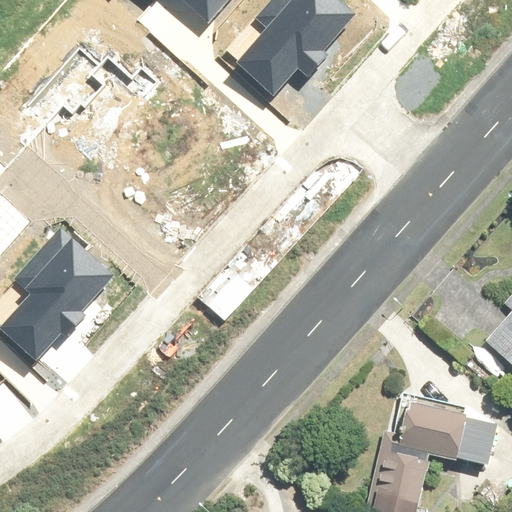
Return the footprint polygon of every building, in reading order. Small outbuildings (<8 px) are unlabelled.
[(134,0),(143,7),(149,0),(156,0),(188,27),(210,0),(134,0)] [(326,17),(306,0),(249,0),(228,25),(239,35),(213,65),(254,101),(280,70),(287,75),(302,57),(296,52),(326,17)] [(85,277),(33,232),(0,270),(0,349),(13,361),(39,330),(45,336),(61,318),(55,312),(85,277)] [(511,298),(506,304),(511,309),(511,316),(488,342),(511,364),(511,298)] [(425,511),(434,455),(493,465),(500,425),(470,420),(471,413),(397,401),(379,511),(425,511)]
